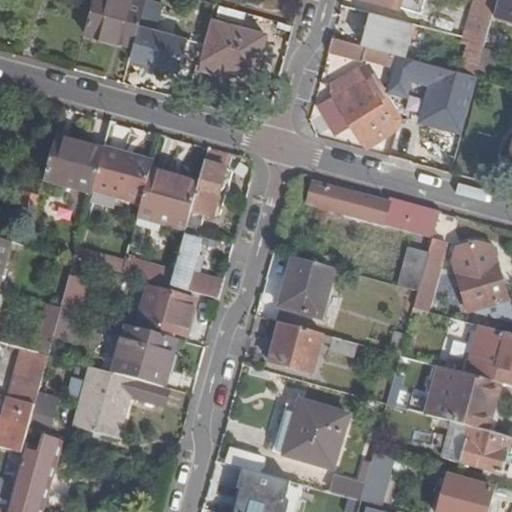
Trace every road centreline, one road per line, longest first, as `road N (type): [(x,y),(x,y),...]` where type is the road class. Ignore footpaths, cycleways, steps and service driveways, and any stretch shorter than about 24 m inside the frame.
road 1 (residential): [(182,511),(281,150)]
road 2 (residential): [(0,75),(281,150)]
road 3 (residential): [(281,150),(511,213)]
road 4 (residential): [(321,0),(281,150)]
